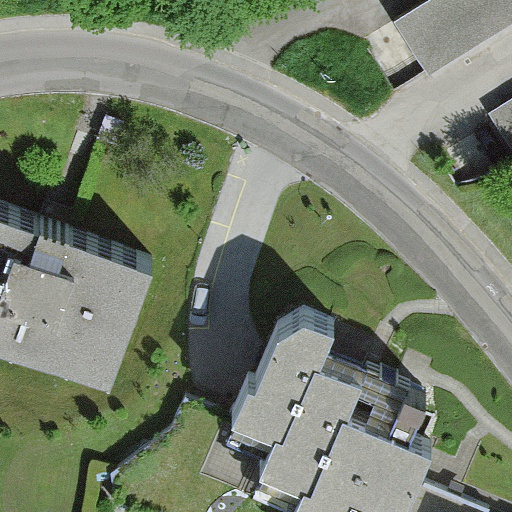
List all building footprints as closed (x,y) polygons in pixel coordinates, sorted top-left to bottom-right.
[(511,0),(420,0),(392,18),(426,71),(511,16),(511,0)] [(511,97),(487,113),(511,152),(511,97)] [(128,122),(107,115),(99,139),(119,146),(128,122)] [(57,222),(0,201),(0,333),(115,374),(156,256),(57,222)] [(302,307),(277,322),(255,379),(247,375),(240,393),(233,410),(275,427),(261,461),(301,477),(287,511),(403,511),(417,481),(432,442),(388,425),(344,407),(358,370),(317,354),(331,319),(302,307)] [(481,511),(483,508),(417,481),(403,511),(481,511)]
